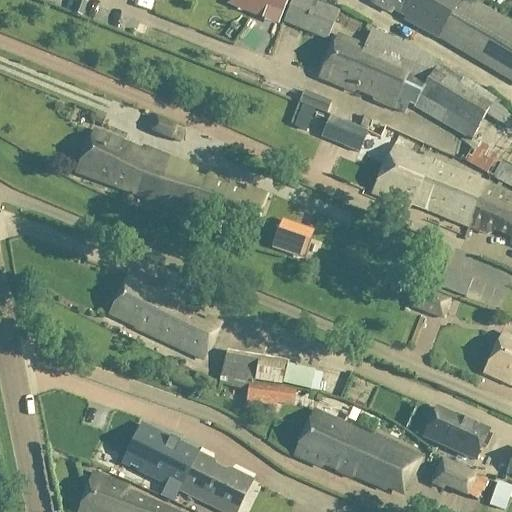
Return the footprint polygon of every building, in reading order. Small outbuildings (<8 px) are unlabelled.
[(279,23),(288,0),(248,0),(245,9),(279,23)] [(325,43),(336,14),(301,0),(291,0),(282,25),(325,43)] [(371,0),(368,5),(405,26),(406,25),(435,42),(436,41),(511,85),(511,28),(465,0),(371,0)] [(420,55),(370,34),(362,50),(336,39),(318,81),(353,96),(356,90),(373,97),(371,104),(392,113),(392,111),(402,115),(407,107),(469,144),(484,117),(506,130),(511,122),(491,106),(493,102),(420,55)] [(302,94),(297,106),(325,117),(329,104),(302,94)] [(143,127),(149,132),(148,135),(169,143),(170,142),(179,146),(185,133),(175,130),(176,129),(155,120),(154,121),(147,117),(143,127)] [(366,135),(328,119),(319,140),(357,157),(366,135)] [(140,154),(93,135),(73,176),(215,227),(219,218),(254,230),(264,197),(245,190),(241,197),(230,192),(232,184),(209,174),(204,182),(193,177),(192,172),(141,151),(140,154)] [(426,214),(464,229),(481,185),(456,175),(457,174),(423,160),(421,162),(392,150),(373,198),(410,213),(414,206),(425,211),(426,214)] [(511,172),(500,167),(493,181),(511,191),(511,172)] [(511,197),(481,185),(464,229),(476,234),(484,237),(494,234),(505,240),(507,247),(511,249),(511,197)] [(312,233),(281,223),(271,252),(301,262),(312,233)] [(150,297),(141,293),(142,288),(126,280),(107,317),(133,329),(133,330),(202,362),(219,328),(206,321),(202,328),(189,321),(188,313),(166,299),(154,294),(150,297)] [(443,323),(450,302),(417,291),(410,311),(443,323)] [(511,342),(500,337),(482,376),(511,389),(511,342)] [(253,383),(280,388),(283,365),(256,361),(253,383)] [(292,409),(294,393),(279,392),(247,387),(244,402),(277,407),(292,409)] [(436,411),(423,439),(474,463),(480,449),(485,451),(491,439),(486,437),(488,433),(463,421),(462,423),(436,411)] [(404,495),(419,462),(312,414),(293,459),(320,471),(322,464),(337,471),(335,474),(349,480),(350,478),(383,493),(388,488),(404,495)] [(177,494),(196,457),(141,429),(122,467),(166,489),(161,499),(172,505),(177,494)] [(213,465),(196,457),(177,494),(213,511),(236,511),(250,484),(226,472),(223,475),(213,471),(213,465)] [(443,491),(466,501),(467,499),(477,503),(486,482),(475,477),(475,476),(440,461),(428,488),(441,494),(443,491)] [(166,511),(125,495),(126,492),(90,477),(77,511),(166,511)] [(484,510),(491,511),(505,511),(511,491),(492,485),(484,510)]
